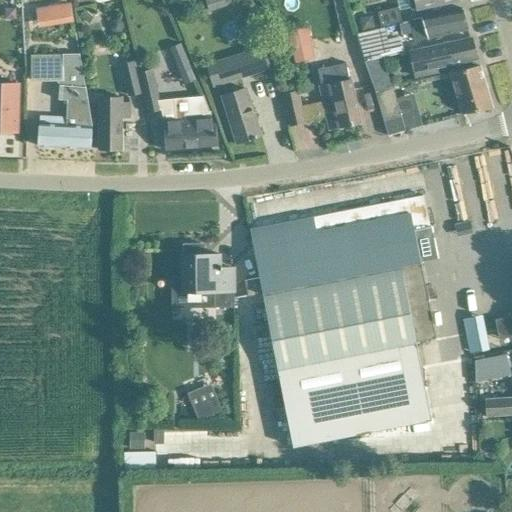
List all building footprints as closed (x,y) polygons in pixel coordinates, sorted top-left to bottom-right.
[(23,0),(23,12),(35,12),(35,0),(23,0)] [(205,0),(209,11),(232,4),(230,0),(205,0)] [(458,0),(407,0),(410,10),(439,4),(458,0)] [(71,4),(63,5),(66,24),(74,23),(71,4)] [(398,7),(378,12),(381,26),(401,22),(398,7)] [(469,29),(463,9),(442,13),(410,19),(414,31),(425,29),(428,38),(469,29)] [(84,10),(79,16),(88,21),(92,15),(84,10)] [(112,21),(110,25),(111,31),(117,33),(121,31),(123,27),(122,22),(118,19),(112,21)] [(311,44),(307,28),(287,33),(291,49),(311,44)] [(414,36),(384,43),(378,45),(379,49),(363,53),(365,60),(380,56),(381,58),(385,57),(417,48),(414,36)] [(477,57),(471,38),(409,51),(417,81),(432,77),(430,68),(477,57)] [(197,81),(181,43),(170,48),(186,85),(197,81)] [(265,46),(217,61),(224,84),(272,69),(265,46)] [(77,54),(31,55),(31,81),(59,81),(59,99),(67,100),(66,119),(40,118),(38,146),(90,149),(91,129),(77,54)] [(368,62),(371,76),(388,72),(385,58),(368,62)] [(141,93),(133,61),(120,64),(128,96),(141,93)] [(361,123),(351,79),(349,79),(346,63),(317,69),(321,86),(319,86),(323,103),(301,108),(304,123),(326,117),(329,130),(361,123)] [(492,107),(480,66),(450,73),(462,113),(492,107)] [(161,110),(152,69),(138,72),(147,113),(161,110)] [(0,83),(0,131),(18,132),(19,84),(0,83)] [(383,120),(400,115),(391,87),(374,92),(383,120)] [(261,135),(255,116),(246,88),(222,96),(236,143),(261,135)] [(304,123),(301,108),(297,91),(283,94),(290,126),(304,123)] [(176,120),(164,121),(166,149),(217,145),(215,123),(212,124),(211,111),(210,111),(204,96),(174,99),(176,120)] [(130,117),(131,103),(122,103),(122,98),(99,97),(99,129),(99,149),(122,150),(122,117),(130,117)] [(250,229),(260,277),(263,293),(278,369),(285,408),(423,381),(416,342),(435,338),(414,231),(430,227),(424,195),(251,229),(251,228),(250,229)] [(183,244),(183,264),(184,292),(214,291),(215,307),(234,307),(234,268),(221,269),(221,265),(220,265),(220,254),(201,254),(201,244),(183,244)] [(248,296),(263,293),(260,277),(245,280),(248,296)] [(465,349),(488,343),(491,353),(503,350),(497,324),(461,333),(465,349)] [(507,353),(475,360),(476,382),(511,375),(507,353)] [(220,410),(212,391),(192,398),(200,418),(220,410)] [(487,416),(511,413),(511,397),(486,399),(487,416)] [(432,452),(432,441),(407,441),(407,453),(432,452)] [(472,457),(472,441),(439,442),(439,457),(472,457)]
